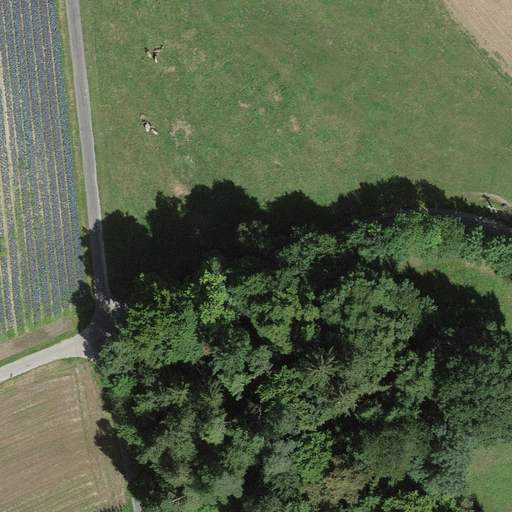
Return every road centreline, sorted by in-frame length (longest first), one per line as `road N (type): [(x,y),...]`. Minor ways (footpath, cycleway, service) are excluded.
road 1 (track): [(511,232),(467,215),(390,216),(0,373)]
road 2 (track): [(71,0),(106,329),(142,511)]
